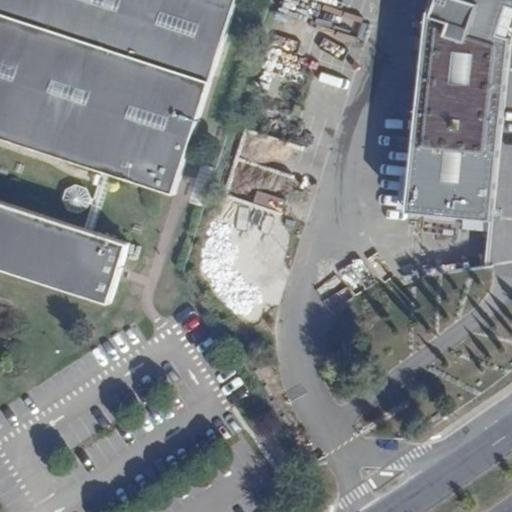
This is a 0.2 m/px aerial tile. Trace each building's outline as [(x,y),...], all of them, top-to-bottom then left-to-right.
[(0,0),(0,135),(104,169),(114,172),(177,193),(230,31),(239,0),(0,0)] [(511,0),(434,0),(431,12),(410,212),(491,220),(494,220),(511,55),(511,36),(500,32),(509,4),(511,5),(511,0)] [(511,5),(509,4),(500,32),(511,36),(511,55),(494,220),(491,220),(486,269),(493,268),(511,264),(511,5)] [(104,169),(95,197),(94,196),(88,186),(78,183),(68,188),(64,198),(70,208),(80,212),(90,206),(91,202),(94,203),(85,227),(95,230),(114,172),(104,169)] [(0,265),(112,302),(120,279),(121,274),(123,269),(132,242),(95,230),(85,227),(0,199),(0,265)] [(195,396),(172,363),(164,368),(186,401),(195,396)]
